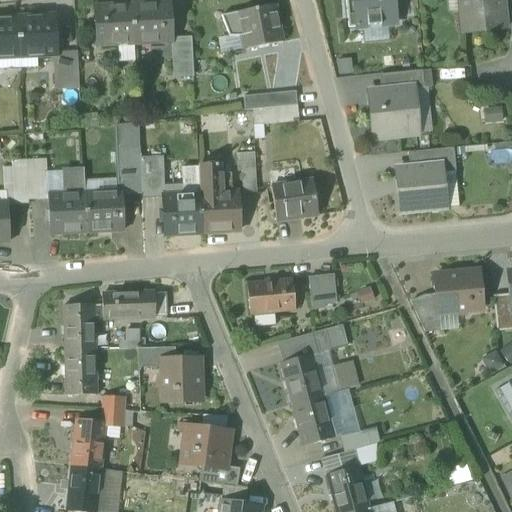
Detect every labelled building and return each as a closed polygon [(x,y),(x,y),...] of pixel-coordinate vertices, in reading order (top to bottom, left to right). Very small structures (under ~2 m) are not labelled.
[(344,0),(348,28),(356,28),(353,0),(344,0)] [(353,0),(356,28),(396,24),(393,0),(353,0)] [(460,0),(464,30),(506,25),(503,0),(460,0)] [(168,4),(131,6),(134,43),(170,41),(168,4)] [(241,36),(244,50),(281,43),(273,5),(220,16),(228,37),(241,36)] [(96,45),(134,43),(131,6),(94,8),(96,45)] [(289,41),(286,10),(277,11),(281,42),(289,41)] [(54,17),(18,19),(20,57),(56,55),(54,17)] [(0,57),(20,57),(18,19),(0,20),(0,57)] [(506,25),(464,30),(464,35),(506,31),(506,25)] [(170,41),(173,77),(193,76),(191,40),(170,41)] [(60,55),(62,92),(79,92),(77,54),(60,55)] [(379,76),(380,92),(413,89),(413,90),(423,89),(421,72),(379,76)] [(391,132),(392,138),(417,135),(413,90),(413,89),(380,92),(367,93),(367,95),(370,95),(372,108),(369,108),(371,134),(391,132)] [(294,92),(262,95),(264,109),(296,106),(294,92)] [(248,111),(264,109),(262,95),(246,97),(248,111)] [(298,123),(296,106),(264,109),(266,126),(298,123)] [(250,111),(235,112),(237,127),(252,125),(250,111)] [(436,165),(437,173),(454,171),(455,172),(453,149),(409,153),(411,168),(436,165)] [(242,171),(243,195),(257,194),(255,154),(236,155),(237,171),(242,171)] [(122,204),(143,204),(141,170),(141,165),(120,166),(121,193),(122,204)] [(454,171),(437,173),(436,165),(411,168),(396,169),(400,213),(444,209),(444,208),(458,207),(454,171)] [(198,168),(199,195),(216,194),(216,189),(220,188),(219,175),(222,175),(222,174),(221,166),(198,168)] [(154,170),(141,170),(143,204),(143,211),(156,210),(154,170)] [(67,191),(68,196),(84,195),(83,171),(64,172),(65,191),(67,191)] [(230,174),(222,174),(222,175),(219,175),(220,188),(216,189),(216,194),(231,194),(230,174)] [(27,176),(27,180),(28,200),(43,200),(41,175),(27,176)] [(28,205),(28,200),(27,180),(14,180),(15,206),(28,205)] [(271,189),(276,221),(301,217),(301,219),(318,217),(313,183),(271,189)] [(88,195),(84,195),(86,234),(123,232),(122,204),(121,193),(88,195)] [(231,194),(216,194),(199,195),(201,233),(238,231),(236,193),(231,194)] [(86,234),(84,195),(68,196),(47,197),(49,235),(86,234)] [(164,234),(201,233),(199,195),(162,197),(164,234)] [(9,205),(0,204),(0,242),(10,242),(9,205)] [(454,312),(459,316),(466,315),(469,311),(470,310),(470,300),(480,299),(477,272),(453,274),(454,276),(434,278),(435,295),(437,314),(438,314),(454,312)] [(307,281),(311,312),(325,311),(324,307),(336,306),(333,279),(307,281)] [(246,285),(249,316),(252,315),(254,328),(274,326),(273,313),(294,311),(291,280),(246,285)] [(101,304),(101,319),(105,318),(154,317),(154,293),(101,295),(101,304)] [(154,293),(154,317),(167,318),(167,294),(154,293)] [(492,297),(496,332),(511,330),(511,310),(511,311),(510,294),(492,297)] [(410,303),(424,333),(440,332),(438,314),(437,314),(435,295),(423,297),(410,303)] [(470,310),(469,311),(481,310),(480,299),(470,300),(470,310)] [(63,306),(64,351),(94,350),(93,319),(93,304),(63,306)] [(93,304),(93,319),(101,319),(101,304),(93,304)] [(275,349),(279,364),(310,356),(311,358),(317,357),(347,349),(341,327),(311,335),(312,339),(275,349)] [(126,331),(127,350),(137,349),(140,349),(139,331),(126,331)] [(138,350),(138,369),(161,368),(161,361),(164,361),(174,361),(174,349),(143,350),(140,349),(137,349),(138,350)] [(95,395),(94,350),(64,351),(65,396),(95,395)] [(279,364),(290,406),(321,398),(311,358),(310,356),(279,364)] [(176,390),(176,402),(200,401),(200,376),(198,376),(197,360),(174,361),(164,361),(161,361),(161,368),(161,376),(160,376),(156,381),(156,388),(160,392),(161,392),(166,392),(168,390),(176,390)] [(166,392),(161,392),(162,402),(176,402),(176,390),(168,390),(166,392)] [(348,390),(321,398),(332,440),(359,433),(348,390)] [(117,426),(123,426),(124,417),(124,413),(125,398),(105,397),(104,412),(102,425),(105,425),(117,426)] [(332,440),(321,398),(290,406),(301,448),(332,440)] [(123,433),(140,434),(142,418),(124,417),(123,426),(123,433)] [(204,417),(203,430),(223,433),(225,417),(204,417)] [(75,422),(70,466),(100,470),(103,438),(105,425),(102,425),(75,422)] [(103,438),(116,440),(117,426),(105,425),(103,438)] [(201,466),(222,469),(222,467),(224,454),(227,455),(229,433),(223,433),(203,430),(190,428),(188,448),(184,448),(182,464),(201,466)] [(356,467),(353,452),(369,448),(365,433),(340,440),(344,454),(321,460),(325,475),(356,467)] [(67,511),(94,511),(100,470),(70,466),(64,511),(67,511)] [(199,483),(223,486),(234,488),(237,470),(222,467),(222,469),(201,466),(199,483)] [(325,475),(334,511),(355,511),(368,509),(356,467),(325,475)] [(511,467),(496,475),(507,499),(511,496),(511,467)] [(197,499),(220,502),(223,486),(199,483),(197,499)] [(246,489),(234,488),(223,486),(220,502),(244,505),(246,489)] [(244,505),(220,502),(219,511),(259,511),(260,507),(244,505)] [(393,511),(391,502),(368,509),(368,511),(393,511)]
